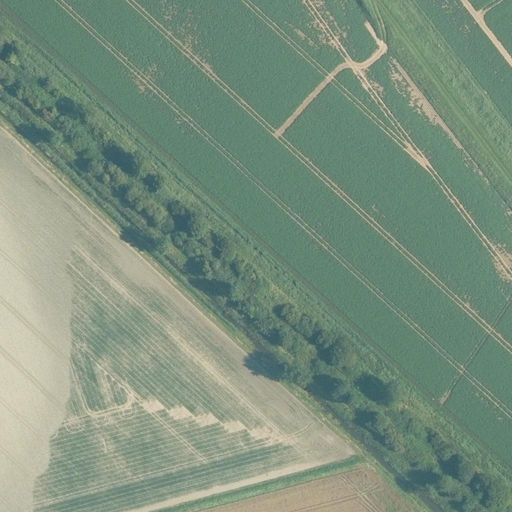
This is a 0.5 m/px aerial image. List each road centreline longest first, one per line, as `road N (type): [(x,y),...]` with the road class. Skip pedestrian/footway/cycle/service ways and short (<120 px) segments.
road 1 (track): [(493,511),(0,60)]
road 2 (track): [(511,178),(376,0)]
